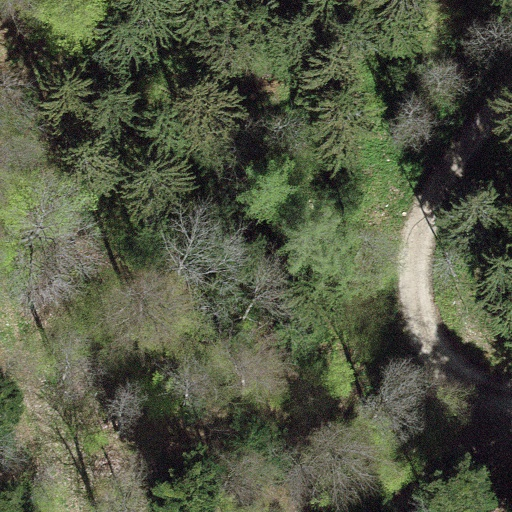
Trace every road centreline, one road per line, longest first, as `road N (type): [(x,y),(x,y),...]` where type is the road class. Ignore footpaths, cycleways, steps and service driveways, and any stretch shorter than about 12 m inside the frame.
road 1 (track): [(511,405),(474,393),(429,356),(408,297),(407,253),(431,189),(511,86)]
road 2 (track): [(394,511),(457,470),(500,405)]
